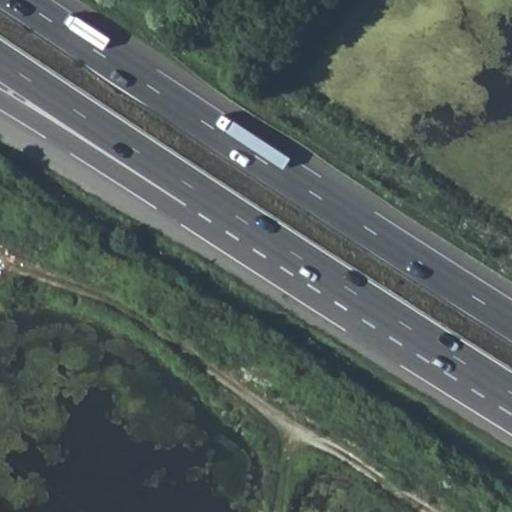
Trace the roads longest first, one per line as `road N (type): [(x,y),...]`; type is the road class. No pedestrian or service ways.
road 1 (trunk): [(0,60),(511,392)]
road 2 (trunk): [(511,320),(19,0)]
road 3 (track): [(434,511),(123,304),(14,261)]
